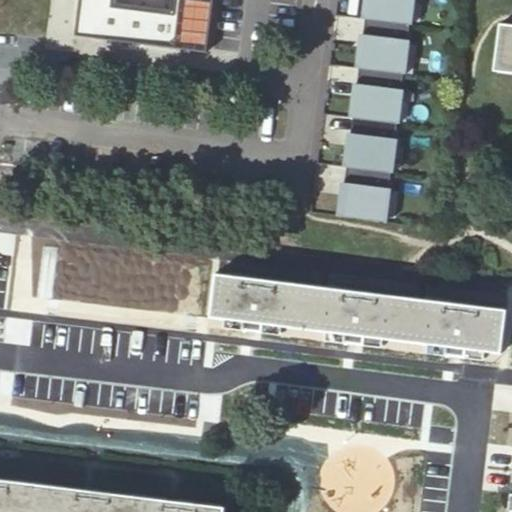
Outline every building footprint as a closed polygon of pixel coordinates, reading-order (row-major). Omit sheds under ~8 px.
[(0,0),(0,16),(60,22),(61,0),(0,0)] [(213,0),(78,0),(74,36),(207,53),(213,0)] [(412,0),(367,0),(340,216),(385,222),(412,0)] [(511,22),(499,21),(492,67),(511,70),(511,22)] [(460,346),(498,350),(503,307),(501,306),(214,274),(209,318),(239,321),(238,326),(254,328),(255,323),(344,333),(344,338),(358,339),(359,335),(446,345),(445,350),(459,352),(460,346)] [(0,479),(0,511),(223,511),(224,508),(0,479)]
